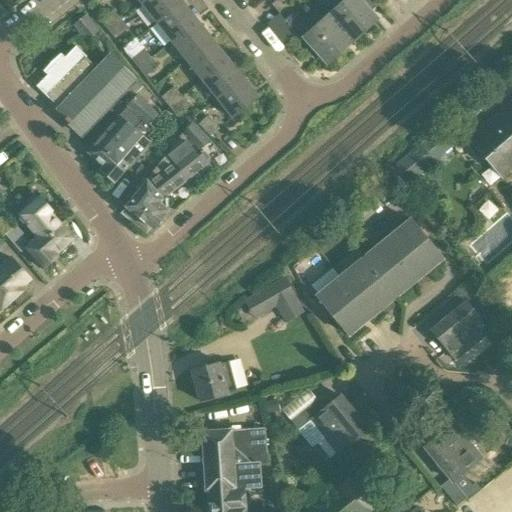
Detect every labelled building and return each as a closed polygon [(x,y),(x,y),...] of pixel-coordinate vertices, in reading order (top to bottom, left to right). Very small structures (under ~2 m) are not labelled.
[(180,0),(144,0),(140,4),(155,23),(182,2),(180,0)] [(351,42),(376,20),(365,8),(371,3),(367,0),(345,0),(346,0),(328,16),(351,42)] [(197,21),(182,2),(155,23),(170,42),(197,21)] [(107,30),(120,19),(113,10),(100,21),(107,30)] [(86,42),(99,32),(86,14),(72,25),(86,42)] [(351,42),(328,16),(311,31),(298,16),(288,25),(311,55),(315,51),(327,64),(351,42)] [(120,19),(107,30),(114,39),(127,29),(120,19)] [(197,21),(170,42),(186,61),(212,40),(197,21)] [(212,40),(186,61),(201,80),(227,59),(212,40)] [(50,62),(42,71),(47,75),(35,86),(48,99),(49,98),(58,106),(56,109),(64,117),(63,119),(80,136),(134,81),(109,56),(89,76),(85,72),(92,66),(84,59),(86,57),(75,46),(64,58),(60,54),(50,62)] [(137,68),(151,58),(143,48),(130,59),(137,68)] [(151,58),(137,68),(145,77),(158,67),(151,58)] [(227,59),(201,80),(216,100),(243,79),(227,59)] [(258,98),(243,79),(216,100),(232,119),(258,98)] [(484,112),(503,95),(494,85),(457,117),(466,126),(483,111),(484,112)] [(168,107),(181,96),(174,87),(160,98),(168,107)] [(127,106),(145,122),(149,125),(158,114),(136,95),(127,106)] [(188,105),(181,96),(168,107),(175,116),(188,105)] [(511,98),(467,139),(502,178),(511,169),(511,98)] [(136,132),(118,116),(87,153),(103,166),(99,170),(100,171),(113,157),(117,160),(127,150),(124,147),(136,132)] [(210,136),(212,134),(218,128),(206,116),(198,125),(210,136)] [(145,122),(136,132),(124,147),(127,150),(117,160),(113,157),(100,171),(114,182),(148,143),(145,141),(154,130),(149,125),(145,122)] [(206,163),(208,159),(209,157),(203,151),(199,154),(197,152),(210,141),(192,124),(177,139),(165,154),(166,155),(164,158),(184,182),(189,189),(212,171),(206,163)] [(452,139),(441,126),(387,172),(403,190),(456,143),(452,139)] [(184,182),(164,158),(124,207),(125,208),(120,214),(145,234),(151,228),(152,229),(164,214),(171,204),(165,197),(184,182)] [(37,197),(35,194),(26,202),(29,206),(19,215),(35,233),(40,239),(57,224),(48,214),(51,212),(37,197)] [(410,220),(378,246),(409,285),(441,258),(411,222),(410,220)] [(25,242),(20,236),(12,243),(20,252),(24,248),(42,269),(56,256),(54,253),(70,239),(57,224),(40,239),(35,233),(25,242)] [(12,243),(20,236),(22,234),(15,226),(5,235),(12,243)] [(409,285),(378,246),(347,271),(378,310),(409,285)] [(22,286),(29,279),(10,257),(0,265),(0,287),(11,300),(24,289),(22,286)] [(347,335),(378,310),(347,271),(316,297),(347,335)] [(286,320),(303,310),(285,276),(246,298),(256,316),(277,304),(286,320)] [(0,309),(11,300),(0,287),(0,309)] [(504,330),(498,320),(490,307),(476,315),(465,302),(430,330),(454,360),(489,332),(494,338),(504,330)] [(511,378),(511,360),(510,358),(500,367),(511,379),(511,378)] [(191,370),(200,402),(227,395),(226,392),(236,390),(228,361),(219,364),(218,362),(191,370)] [(368,430),(339,395),(323,409),(316,399),(290,421),(298,430),(310,420),(338,454),(368,430)] [(266,414),(279,411),(276,399),(263,402),(266,414)] [(474,482),(461,492),(452,482),(481,458),(453,423),(423,447),(449,479),(440,487),(456,506),(466,498),(467,500),(480,490),(474,482)] [(207,491),(243,488),(260,487),(258,464),(267,464),(265,428),(231,430),(231,429),(200,431),(204,491),(207,491)] [(270,497),(281,497),(280,477),(268,478),(270,497)] [(305,511),(369,511),(374,509),(348,477),(305,511)] [(244,511),(243,488),(207,491),(208,511),(244,511)]
